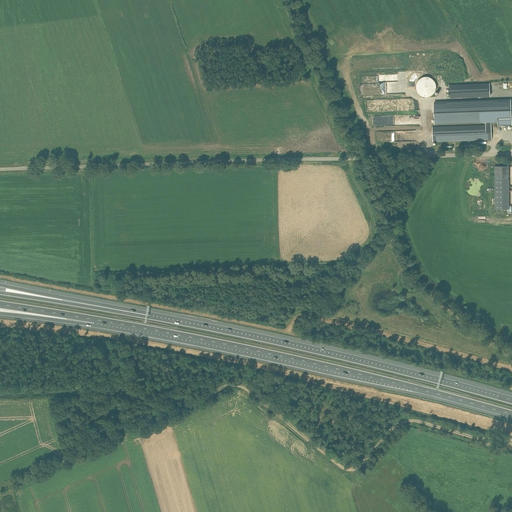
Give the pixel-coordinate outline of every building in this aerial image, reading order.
[(416,86),(416,87),(416,88),(416,89),(416,90),(416,91),(417,91),(418,93),(419,94),(419,95),(420,96),(421,96),(422,96),(423,97),(424,97),(425,97),(426,97),(427,97),(428,97),(429,97),(430,97),(431,96),(432,95),(433,95),(434,94),(434,93),(435,93),(435,92),(436,91),(436,90),(436,89),(436,88),(436,87),(436,86),(436,85),(436,84),(436,83),(435,82),(435,81),(434,80),(433,80),(433,79),(432,78),(431,78),(430,78),(429,77),(428,77),(427,77),(426,77),(425,77),(424,77),(423,77),(422,77),(422,78),(420,78),(420,79),(419,80),(418,80),(418,81),(417,82),(417,83),(416,84),(416,86)] [(449,85),(449,98),(490,96),(490,83),(449,85)] [(511,99),(434,102),(435,124),(497,122),(498,126),(511,125),(511,99)] [(432,127),(433,142),(492,140),(491,123),(483,123),(483,125),(432,127)] [(494,166),(495,180),(509,179),(509,166),(494,166)]
